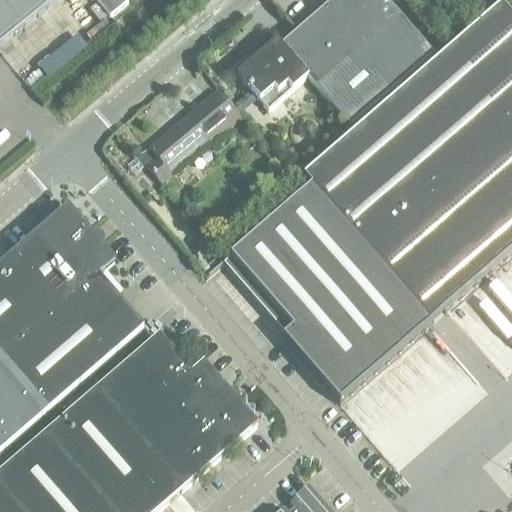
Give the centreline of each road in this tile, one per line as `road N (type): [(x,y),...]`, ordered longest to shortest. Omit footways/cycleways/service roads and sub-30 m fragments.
road 1 (unclassified): [(310,431),(70,149)]
road 2 (unclassified): [(70,149),(244,0)]
road 3 (unclassified): [(217,511),(310,431)]
